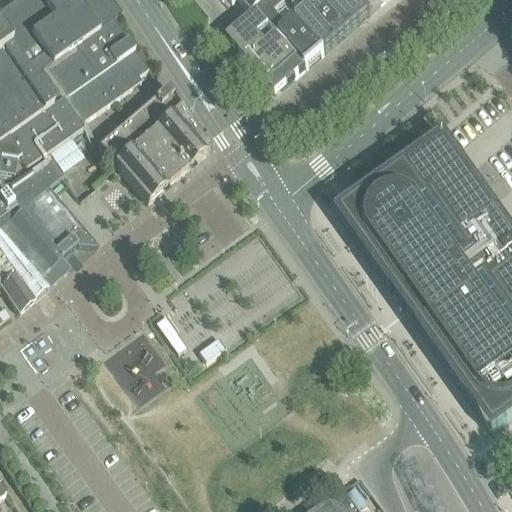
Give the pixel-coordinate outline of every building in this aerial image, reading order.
[(22,0),(0,15),(0,44),(49,115),(60,108),(77,132),(138,89),(135,84),(146,76),(111,27),(120,21),(104,0),(67,0),(66,17),(54,25),(36,0),(22,0)] [(224,42),(225,43),(256,18),(274,38),(305,75),(324,59),(273,0),(216,0),(221,6),(226,2),(231,8),(236,3),(250,19),(248,21),(249,22),(224,42)] [(273,0),(324,59),(369,21),(351,0),(273,0)] [(351,0),(369,21),(391,0),(351,0)] [(275,101),(305,75),(274,38),(256,18),(225,43),(275,101)] [(0,258),(33,304),(68,274),(58,264),(75,250),(68,242),(80,232),(46,193),(61,180),(52,169),(47,162),(81,138),(77,132),(60,108),(49,115),(0,44),(0,258)] [(167,92),(131,123),(146,141),(179,179),(191,169),(207,156),(180,112),(167,92)] [(131,123),(97,152),(112,170),(113,170),(145,208),(179,179),(146,141),(131,123)] [(334,216),(391,297),(392,296),(417,330),(416,331),(491,438),(511,423),(511,234),(444,138),(334,216)] [(95,251),(80,232),(68,242),(75,250),(94,252),(95,251)] [(0,294),(16,319),(33,304),(0,258),(0,294)] [(165,323),(157,329),(168,344),(175,338),(165,323)] [(177,340),(170,346),(180,358),(186,353),(177,340)] [(219,344),(199,358),(206,368),(226,354),(219,344)] [(354,511),(343,496),(321,511),(354,511)]
